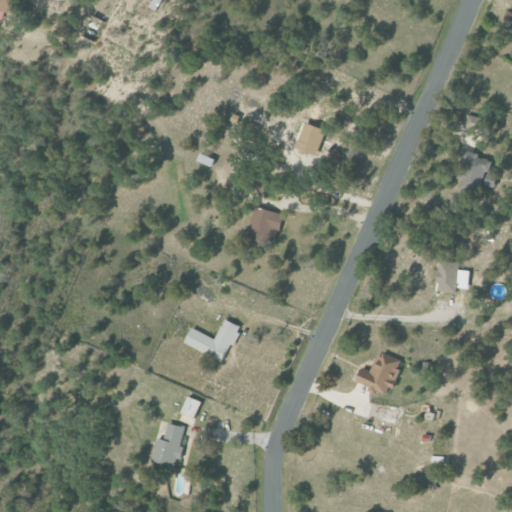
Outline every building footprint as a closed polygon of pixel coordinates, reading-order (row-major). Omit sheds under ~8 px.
[(0,0),(0,19),(3,20),(4,13),(18,15),(20,0),(0,0)] [(485,119),(467,114),(460,141),(472,144),(475,131),(481,133),(485,119)] [(320,155),(328,129),(306,123),(299,149),(320,155)] [(461,162),(455,184),(483,191),(491,158),(459,150),(456,161),(461,162)] [(215,167),(218,159),(203,154),(200,162),(215,167)] [(249,237),(273,244),(276,233),(282,234),(287,215),(258,206),(249,237)] [(460,263),(440,262),(439,292),(459,293),(460,263)] [(227,362),(243,327),(226,319),(218,339),(194,328),(187,344),(227,362)] [(388,395),(392,385),(396,386),(402,370),(400,369),(402,363),(380,354),(372,373),(364,370),(358,383),(388,395)] [(197,418),(204,402),(191,396),(184,413),(197,418)] [(154,461),(178,467),(187,427),(169,423),(166,439),(159,438),(154,461)]
